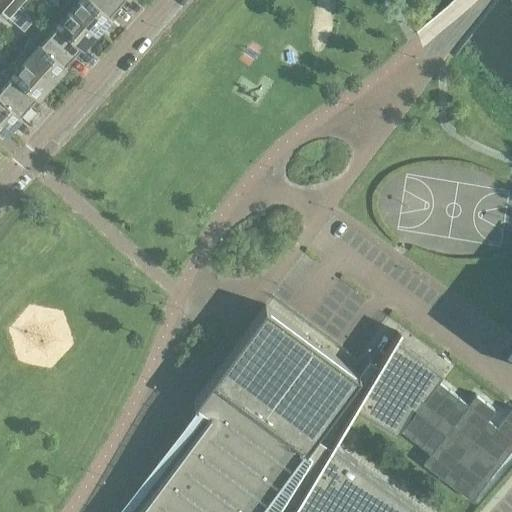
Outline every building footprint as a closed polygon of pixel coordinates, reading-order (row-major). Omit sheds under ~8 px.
[(9,16),(20,4),(14,0),(10,0),(1,10),(9,16)] [(95,27),(65,0),(43,25),(73,52),(82,42),(83,43),(85,41),(83,40),(95,27)] [(118,2),(116,0),(65,0),(95,27),(107,13),(109,15),(110,13),(108,12),(118,2)] [(73,52),(43,25),(21,50),(50,77),(63,64),(64,65),(65,63),(64,62),(73,52)] [(50,77),(21,50),(0,73),(0,76),(28,102),(37,92),(39,93),(40,92),(39,90),(50,77)] [(28,102),(0,76),(0,123),(6,129),(8,128),(6,126),(18,114),(19,115),(20,114),(19,112),(28,102)] [(426,511),(332,442),(354,407),(397,433),(401,429),(417,409),(416,409),(438,380),(443,374),(395,339),(399,333),(397,332),(378,363),(369,357),(357,372),(265,304),(193,401),(208,413),(134,511),(288,511),(289,511),(290,511),(426,511)] [(468,403),(438,380),(416,409),(417,409),(401,429),(430,452),(423,462),(472,499),(511,446),(511,406),(497,425),(487,418),(495,408),(475,393),(468,403)]
